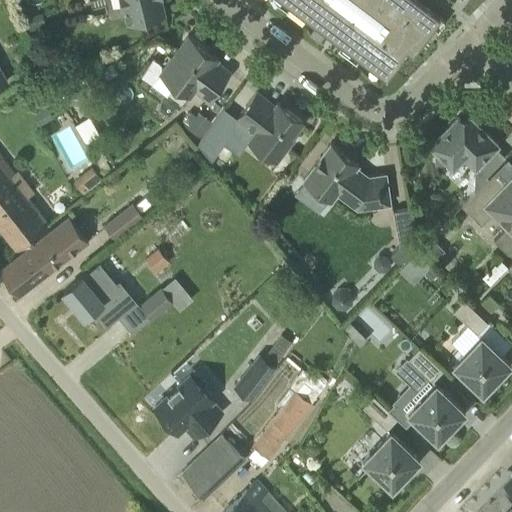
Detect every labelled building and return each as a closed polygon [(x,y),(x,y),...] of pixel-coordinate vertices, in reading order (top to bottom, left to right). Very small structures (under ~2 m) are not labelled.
[(106,0),(108,8),(116,7),(114,0),(106,0)] [(120,0),(122,6),(123,5),(127,22),(164,13),(161,0),(120,0)] [(273,0),(287,10),(288,10),(287,9),(291,4),(342,43),(338,48),(337,47),(337,48),(356,62),(357,62),(356,61),(359,56),(386,76),(407,48),(412,52),(432,26),(437,30),(436,30),(437,31),(445,21),(444,20),(444,21),(439,17),(439,16),(417,0),(273,0)] [(314,27),(309,34),(319,41),(323,34),(314,27)] [(188,34),(159,73),(190,95),(194,89),(208,100),(230,71),(216,60),(218,57),(188,34)] [(81,90),(67,91),(68,105),(81,104),(81,95),(81,90)] [(275,105),(256,91),(236,118),(254,132),(248,140),(276,161),(292,139),(290,138),(303,121),(277,102),(275,105)] [(44,101),(30,110),(40,127),(54,119),(44,101)] [(195,115),(187,127),(200,136),(208,125),(195,115)] [(498,145),(479,127),(469,117),(468,119),(459,119),(458,117),(430,146),(436,151),(435,163),(447,163),(453,168),(459,162),(469,162),(475,168),(498,145)] [(208,131),(200,142),(214,159),(225,144),(208,131)] [(336,192),(357,208),(390,204),(385,174),(360,177),(352,171),(358,163),(331,142),(320,156),(315,162),(302,179),(330,200),(336,192)] [(0,228),(16,249),(48,224),(11,176),(14,173),(0,155),(0,228)] [(511,176),(502,186),(491,175),(461,205),(481,224),(492,213),(501,212),(511,222),(494,240),(508,253),(511,248),(511,176)] [(103,224),(114,239),(144,217),(132,202),(103,224)] [(399,245),(390,254),(402,265),(416,251),(408,207),(393,210),(399,245)] [(69,215),(0,268),(0,270),(19,295),(88,241),(69,215)] [(431,237),(417,251),(430,264),(444,250),(431,237)] [(158,248),(145,258),(156,271),(169,261),(158,248)] [(92,267),(63,291),(84,316),(99,304),(107,312),(130,293),(116,276),(106,285),(92,267)] [(161,287),(140,305),(150,318),(172,300),(161,287)] [(332,292),(330,301),(335,308),(343,309),(350,304),(351,296),(347,289),(338,288),(332,292)] [(453,311),(477,333),(487,322),(464,299),(453,311)] [(281,333),(273,343),(284,352),(293,342),(281,333)] [(462,378),(476,392),(479,388),(482,391),(495,378),(492,375),(497,370),(500,373),(510,362),(481,335),(453,364),(465,375),(462,378)] [(442,370),(418,347),(408,358),(432,381),(442,370)] [(250,398),(275,366),(259,354),(234,385),(250,398)] [(190,373),(154,406),(177,430),(184,423),(195,435),(221,411),(210,400),(212,398),(200,385),(190,373)] [(447,423),(451,418),(454,421),(464,410),(436,383),(415,404),(402,390),(391,401),(393,403),(387,408),(397,417),(405,426),(414,417),(420,423),(416,426),(431,439),(434,436),(437,439),(450,426),(447,423)] [(295,390),(252,445),(268,457),(311,402),(295,390)] [(373,395),(362,406),(386,429),(397,417),(387,408),(373,395)] [(234,422),(248,432),(255,423),(242,412),(234,422)] [(374,470),(371,474),(385,488),(389,484),(392,487),(404,473),(401,471),(406,466),(409,468),(419,458),(390,430),(363,459),(374,470)] [(244,458),(221,433),(219,435),(220,435),(207,447),(207,446),(206,448),(195,458),(193,459),(193,460),(181,471),(204,495),(244,458)] [(511,511),(511,488),(499,476),(475,502),(485,511),(511,511)] [(288,511),(257,478),(221,511),(288,511)] [(485,511),(475,502),(464,511),(485,511)]
